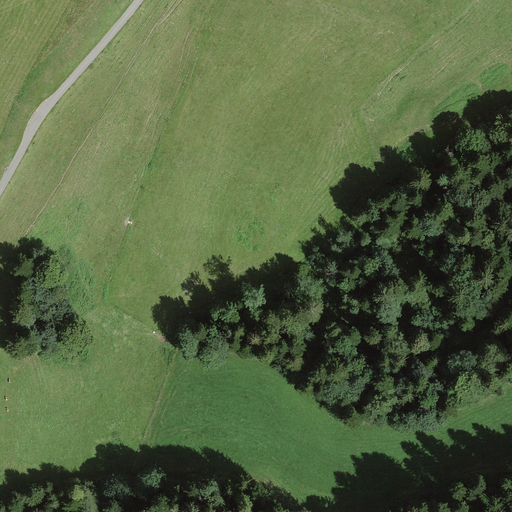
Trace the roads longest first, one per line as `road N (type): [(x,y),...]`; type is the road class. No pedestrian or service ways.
road 1 (unclassified): [(139,0),(42,115),(0,190)]
road 2 (track): [(345,351),(453,340),(511,301)]
